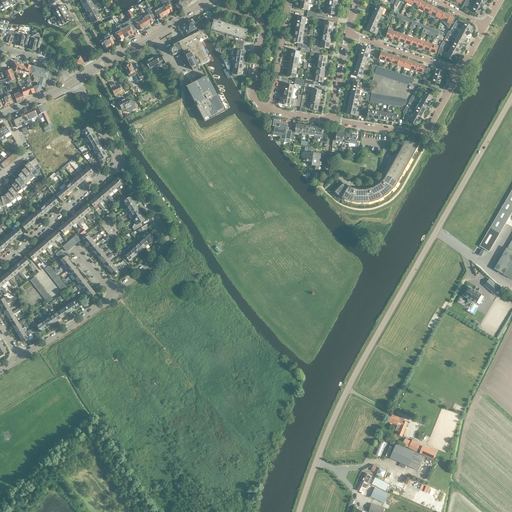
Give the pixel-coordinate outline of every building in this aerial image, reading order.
[(0,10),(10,5),(6,0),(0,0),(1,2),(0,2),(0,10)] [(59,0),(47,0),(46,1),(51,8),(57,5),(55,2),(59,0)] [(90,0),(89,0),(82,4),(85,9),(93,4),(90,0)] [(182,0),(174,0),(174,1),(177,3),(175,6),(180,12),(187,5),(182,0)] [(420,0),(415,0),(413,5),(419,8),(422,1),(420,0)] [(478,0),(475,5),(482,9),(485,3),(478,0)] [(422,1),(419,8),(424,11),(428,4),(422,1)] [(93,4),(85,9),(88,14),(95,9),(93,4)] [(169,4),(164,6),(168,14),(173,11),(169,4)] [(428,4),(424,11),(430,14),(434,7),(428,4)] [(57,5),(51,8),(52,11),(54,10),(57,15),(65,10),(62,5),(58,7),(57,5)] [(475,5),(472,11),(479,14),(482,9),(475,5)] [(153,9),(151,11),(154,17),(157,16),(159,19),(164,17),(159,9),(158,6),(156,8),(157,10),(155,11),(153,9)] [(159,9),(164,17),(168,14),(164,6),(159,9)] [(377,6),(375,12),(382,15),(384,9),(377,6)] [(328,7),(327,14),(335,15),(337,9),(328,7)] [(434,7),(430,14),(436,17),(440,10),(434,7)] [(149,14),(144,17),(149,25),(153,22),(150,16),(153,15),(149,8),(146,10),(149,14)] [(95,9),(88,14),(90,18),(98,14),(95,9)] [(57,15),(54,17),(57,22),(59,20),(62,25),(69,21),(66,16),(68,15),(65,10),(57,15)] [(440,10),(436,17),(442,20),(446,13),(440,10)] [(375,12),(372,17),(379,20),(382,15),(375,12)] [(446,13),(442,20),(443,21),(443,22),(449,28),(450,25),(451,25),(455,18),(446,13)] [(98,14),(90,18),(93,23),(101,19),(98,14)] [(418,23),(415,21),(398,14),(397,17),(439,34),(440,32),(418,23)] [(298,16),(297,20),(298,20),(297,23),(305,25),(306,18),(298,16)] [(140,20),(144,27),(149,25),(144,17),(140,20)] [(372,17),(370,23),(377,26),(379,20),(372,17)] [(190,20),(182,26),(187,34),(188,33),(189,35),(197,31),(195,28),(192,24),(194,23),(192,19),(190,21),(190,20)] [(130,20),(123,24),(124,28),(129,35),(134,33),(133,31),(135,30),(130,20)] [(140,20),(135,22),(139,30),(144,27),(140,20)] [(230,25),(213,20),(210,30),(227,35),(230,25)] [(367,29),(367,30),(372,33),(376,34),(378,31),(375,30),(377,26),(370,23),(367,29)] [(465,23),(462,29),(469,33),(472,27),(465,23)] [(117,30),(114,31),(119,41),(124,38),(118,26),(117,26),(116,25),(115,25),(117,30)] [(119,25),(118,26),(124,38),(129,35),(124,28),(122,29),(121,28),(119,25)] [(247,30),(230,25),(227,35),(244,40),(247,30)] [(462,29),(459,34),(466,38),(469,33),(462,29)] [(13,33),(13,31),(12,31),(10,30),(9,31),(8,32),(5,40),(6,40),(5,42),(11,44),(12,39),(15,40),(18,33),(16,32),(14,33),(14,34),(13,34),(13,33)] [(386,38),(393,40),(395,32),(389,30),(386,38)] [(169,51),(169,52),(169,53),(170,54),(170,55),(171,55),(172,56),(173,56),(174,56),(175,56),(176,55),(177,54),(178,53),(179,52),(183,51),(193,70),(209,62),(198,40),(203,37),(200,31),(175,44),(175,46),(174,46),(173,46),(172,47),(171,47),(170,48),(169,49),(169,50),(169,51)] [(395,32),(393,40),(399,42),(401,34),(395,32)] [(31,38),(28,49),(35,51),(36,48),(39,49),(40,46),(42,39),(40,38),(38,33),(33,35),(33,36),(31,37),(31,38)] [(23,47),(24,45),(27,46),(30,36),(25,34),(24,36),(19,35),(16,45),(23,47)] [(109,34),(104,36),(105,39),(109,46),(114,44),(109,34)] [(401,34),(399,42),(405,44),(408,36),(401,34)] [(459,34),(456,40),(463,43),(466,38),(459,34)] [(294,36),(293,42),(298,43),(298,47),(301,48),(310,49),(311,47),(308,46),(308,45),(304,44),(303,43),(304,41),(302,40),(303,37),(302,37),(294,36)] [(408,36),(405,44),(411,46),(414,38),(408,36)] [(420,40),(414,38),(411,46),(417,48),(420,40)] [(420,40),(417,48),(424,50),(426,42),(423,41),(424,39),(421,38),(420,40)] [(109,46),(105,39),(100,41),(102,46),(104,49),(109,46)] [(456,40),(453,45),(460,49),(463,43),(456,40)] [(322,41),(321,44),(321,47),(329,49),(330,42),(322,41)] [(426,42),(424,50),(430,52),(432,44),(426,42)] [(433,42),(432,44),(430,52),(436,54),(439,46),(435,45),(436,43),(433,42)] [(234,49),(232,56),(235,56),(243,57),(243,55),(244,55),(245,51),(242,50),(243,48),(237,47),(237,44),(235,44),(234,49)] [(453,45),(450,50),(457,54),(460,49),(453,45)] [(364,46),(362,52),(369,54),(371,48),(364,46)] [(292,54),(291,57),(299,58),(300,55),(303,55),(303,51),(310,53),(310,49),(301,48),(301,51),(300,51),(300,52),(292,50),(291,54),(292,54)] [(320,51),(311,50),(311,53),(317,54),(316,57),(319,58),(318,62),(326,63),(326,60),(327,60),(328,57),(319,55),(320,54),(319,54),(320,51)] [(457,54),(450,50),(448,54),(445,52),(443,56),(447,58),(448,56),(454,59),(457,54)] [(362,52),(360,58),(367,60),(369,54),(362,52)] [(379,59),(386,62),(388,54),(382,52),(379,59)] [(388,54),(386,62),(392,64),(394,56),(388,54)] [(149,69),(162,62),(164,64),(167,63),(163,56),(160,58),(160,59),(158,60),(156,55),(145,61),(149,69)] [(232,56),(232,61),(234,62),(234,63),(242,64),(243,61),(242,60),(243,57),(235,56),(232,56)] [(394,56),(392,64),(398,66),(400,58),(394,56)] [(360,58),(358,64),(365,66),(367,60),(360,58)] [(406,60),(400,58),(398,66),(404,68),(406,60)] [(225,60),(224,63),(225,64),(230,65),(229,70),(230,72),(232,73),(232,74),(241,75),(242,64),(234,63),(234,62),(232,61),(231,61),(231,63),(227,63),(228,61),(225,60)] [(413,62),(406,60),(404,68),(410,70),(413,62)] [(23,73),(26,64),(14,61),(13,64),(16,71),(23,73)] [(318,62),(317,68),(326,70),(326,66),(325,66),(326,63),(318,62)] [(413,62),(410,70),(416,72),(419,64),(413,62)] [(26,64),(23,73),(27,74),(27,76),(26,76),(25,79),(28,77),(29,75),(31,66),(26,64)] [(130,64),(124,67),(129,77),(135,75),(138,81),(142,79),(137,68),(133,70),(130,64)] [(358,64),(356,70),(363,72),(365,66),(358,64)] [(419,64),(416,72),(423,74),(425,66),(419,64)] [(316,72),(316,74),(324,76),(326,70),(317,68),(316,72)] [(0,87),(2,87),(6,86),(9,85),(8,83),(15,80),(11,69),(1,73),(2,75),(1,75),(3,78),(6,77),(7,79),(0,81),(0,87)] [(173,71),(172,70),(171,69),(169,71),(176,77),(177,75),(173,71)] [(296,71),(288,70),(287,76),(295,78),(295,75),(296,75),(297,71),(296,71)] [(363,72),(356,70),(354,76),(361,78),(363,72)] [(436,70),(434,76),(441,78),(443,72),(436,70)] [(324,76),(316,74),(315,81),(323,83),(324,76)] [(207,75),(186,86),(204,122),(225,111),(207,75)] [(441,78),(434,76),(432,82),(439,84),(441,78)] [(25,84),(26,87),(29,95),(35,93),(29,79),(27,80),(28,83),(25,84)] [(112,83),(109,84),(112,90),(114,94),(115,97),(124,92),(123,90),(125,89),(122,82),(115,85),(114,82),(112,83)] [(285,91),(293,92),(294,89),(298,90),(299,86),(303,86),(304,83),(295,82),(295,86),(286,84),(285,88),(286,88),(285,91)] [(314,85),(305,84),(304,87),(312,88),(312,89),(313,89),(312,96),(320,97),(320,94),(321,94),(322,91),(314,89),(314,88),(313,88),(314,85)] [(26,87),(21,89),(22,91),(24,97),(29,95),(26,87)] [(0,88),(0,97),(1,99),(0,99),(3,107),(4,106),(4,107),(9,105),(5,97),(3,98),(0,88)] [(426,93),(423,98),(430,102),(433,97),(429,95),(431,92),(425,89),(424,92),(426,93)] [(22,91),(14,95),(17,103),(25,100),(24,97),(22,91)] [(284,94),(283,97),(294,99),(295,95),(293,95),(293,92),(285,91),(285,94),(284,94)] [(68,93),(62,96),(69,112),(74,110),(76,115),(82,113),(78,102),(73,104),(68,93)] [(10,95),(5,97),(9,105),(13,103),(10,95)] [(61,96),(48,101),(50,106),(57,103),(58,105),(64,103),(61,96)] [(283,97),(282,104),(285,104),(285,105),(287,105),(291,105),(293,105),(294,99),(283,97)] [(423,98),(420,104),(426,108),(430,102),(423,98)] [(125,99),(117,103),(121,110),(125,108),(126,110),(129,108),(130,111),(135,109),(131,100),(127,102),(125,99)] [(48,101),(42,104),(47,113),(52,111),(50,106),(48,101)] [(319,104),(311,102),(310,109),(314,109),(314,110),(315,110),(315,109),(318,110),(319,104)] [(64,103),(58,105),(61,112),(67,109),(64,103)] [(38,115),(42,113),(44,117),(43,117),(47,125),(48,125),(48,126),(47,127),(48,131),(53,128),(46,112),(42,104),(35,107),(38,115)] [(420,104),(417,109),(423,113),(426,108),(420,104)] [(349,107),(348,113),(347,114),(358,116),(359,113),(356,112),(357,108),(349,107)] [(26,118),(22,120),(23,121),(26,126),(29,125),(27,121),(30,119),(31,120),(32,121),(34,120),(34,119),(34,118),(38,116),(34,108),(23,113),(26,118)] [(413,111),(412,113),(413,114),(420,118),(423,113),(417,109),(415,112),(413,111)] [(52,111),(47,113),(51,122),(56,119),(52,111)] [(20,114),(12,117),(17,127),(22,125),(20,122),(23,121),(22,120),(20,114)] [(69,114),(64,116),(66,121),(68,126),(74,123),(69,114)] [(420,118),(413,114),(411,118),(409,116),(407,120),(411,122),(412,121),(417,124),(420,118)] [(56,119),(51,122),(55,131),(61,129),(58,123),(56,119)] [(274,120),(273,126),(275,126),(274,132),(282,133),(281,138),(285,139),(285,142),(290,143),(290,140),(292,132),(287,131),(288,124),(280,123),(280,121),(274,120)] [(66,121),(58,123),(61,129),(68,126),(66,121)] [(5,125),(0,128),(5,135),(10,132),(5,125)] [(78,129),(80,132),(82,130),(84,133),(83,134),(84,136),(85,136),(85,137),(93,132),(89,126),(85,128),(84,126),(78,129)] [(315,136),(314,139),(317,139),(322,140),(323,134),(322,133),(323,133),(323,132),(322,131),(323,129),(323,128),(316,127),(315,136)] [(93,132),(85,137),(89,143),(97,138),(93,132)] [(343,141),(344,133),(337,132),(337,137),(336,136),(336,138),(333,137),(332,146),(335,147),(336,141),(339,142),(340,141),(343,141)] [(344,133),(343,141),(342,142),(342,147),(345,148),(345,143),(349,144),(350,134),(344,133)] [(357,136),(350,134),(349,144),(349,146),(355,147),(356,140),(357,140),(357,139),(357,136)] [(89,143),(87,144),(90,150),(93,149),(100,144),(97,138),(89,143)] [(67,139),(63,142),(68,151),(73,148),(67,139)] [(402,140),(397,140),(396,140),(395,141),(395,142),(396,142),(397,143),(399,143),(405,146),(401,152),(412,158),(415,152),(414,151),(415,149),(416,150),(420,143),(405,141),(405,142),(403,140),(402,140)] [(63,142),(59,144),(64,153),(68,151),(63,142)] [(59,144),(54,146),(60,155),(64,153),(59,144)] [(100,144),(93,149),(96,155),(104,150),(100,144)] [(54,146),(50,149),(55,158),(60,155),(54,146)] [(303,152),(302,159),(307,160),(307,161),(308,162),(312,163),(312,166),(316,167),(315,170),(321,170),(322,167),(323,162),(320,162),(321,154),(314,153),(315,149),(306,147),(305,152),(303,152)] [(50,149),(46,151),(51,160),(55,158),(50,149)] [(104,150),(96,155),(100,161),(99,161),(101,164),(106,161),(104,158),(107,156),(104,150)] [(46,151),(41,154),(46,163),(51,160),(46,151)] [(401,152),(398,158),(408,164),(409,164),(408,163),(409,161),(410,162),(412,158),(401,152)] [(41,154),(37,156),(42,165),(46,163),(41,154)] [(26,164),(24,166),(33,176),(38,172),(37,171),(40,168),(38,164),(35,157),(29,163),(28,161),(26,163),(26,164)] [(398,158),(394,164),(405,170),(404,169),(405,167),(406,168),(408,164),(398,158)] [(394,164),(391,170),(402,176),(401,175),(402,173),(403,174),(405,170),(394,164)] [(23,169),(21,170),(29,180),(33,176),(24,166),(23,168),(23,169)] [(88,166),(83,170),(88,176),(93,172),(88,166)] [(20,173),(18,175),(24,182),(26,184),(30,181),(29,180),(21,170),(21,171),(19,173),(20,173)] [(83,170),(79,174),(83,180),(88,176),(83,170)] [(389,171),(386,176),(398,183),(402,176),(391,170),(390,172),(389,171)] [(79,174),(74,178),(79,184),(83,180),(79,174)] [(17,178),(15,180),(22,189),(27,185),(26,184),(24,182),(18,175),(18,176),(16,178),(17,178)] [(380,184),(377,186),(383,198),(384,197),(383,196),(386,195),(386,196),(388,195),(392,190),(391,190),(393,188),(394,189),(396,187),(398,183),(386,176),(385,179),(384,180),(383,179),(380,181),(381,182),(380,184)] [(74,178),(70,182),(74,188),(79,184),(74,178)] [(117,179),(112,182),(117,188),(121,184),(117,179)] [(14,180),(14,181),(13,183),(14,183),(11,185),(17,192),(22,189),(15,180),(14,180)] [(70,182),(65,186),(70,192),(74,188),(70,182)] [(112,182),(107,186),(112,192),(117,188),(112,182)] [(343,184),(336,191),(338,194),(337,194),(339,196),(342,198),(348,187),(346,186),(343,184)] [(10,188),(8,190),(15,198),(16,199),(20,195),(18,194),(18,193),(17,192),(11,185),(10,188)] [(65,196),(60,190),(57,193),(56,192),(51,186),(50,187),(48,188),(55,195),(56,194),(60,200),(65,196)] [(65,186),(60,190),(65,196),(70,192),(65,186)] [(107,186),(103,190),(107,196),(112,192),(107,186)] [(348,187),(342,198),(343,198),(344,197),(346,199),(345,199),(347,201),(353,202),(353,201),(356,202),(356,203),(358,203),(362,203),(363,190),(359,190),(358,189),(358,188),(355,187),(355,188),(352,188),(349,186),(348,187)] [(363,190),(362,203),(364,203),(364,202),(366,202),(366,203),(369,203),(374,202),(374,200),(376,200),(377,201),(379,200),(383,198),(377,186),(374,188),(372,188),(372,187),(368,188),(369,189),(366,190),(363,190)] [(8,190),(8,191),(6,193),(7,193),(4,195),(5,195),(11,202),(15,198),(8,190)] [(103,190),(98,194),(103,199),(107,196),(103,190)] [(511,190),(480,246),(489,252),(511,212),(511,190)] [(98,194),(94,198),(98,203),(103,199),(98,194)] [(5,195),(1,197),(4,206),(4,207),(5,210),(7,209),(7,208),(7,207),(6,205),(11,203),(11,202),(5,195)] [(125,195),(118,201),(119,202),(121,201),(123,200),(126,207),(134,202),(131,196),(127,198),(125,195)] [(53,197),(48,201),(53,206),(58,202),(53,197)] [(98,203),(94,198),(89,202),(94,207),(98,203)] [(48,201),(44,205),(49,210),(53,206),(48,201)] [(126,207),(124,208),(128,214),(130,213),(138,208),(134,202),(126,207)] [(44,205),(39,209),(44,214),(49,210),(44,205)] [(86,205),(81,209),(86,214),(91,210),(86,205)] [(138,208),(130,213),(134,219),(141,214),(138,208)] [(39,209),(35,213),(39,218),(44,214),(39,209)] [(81,209),(77,213),(81,218),(86,214),(81,209)] [(35,213),(30,216),(35,222),(39,218),(35,213)] [(77,213),(72,216),(77,222),(78,223),(79,222),(80,224),(84,221),(81,218),(77,213)] [(136,222),(132,228),(134,230),(137,228),(142,225),(141,223),(145,220),(141,214),(134,219),(136,222)] [(30,216),(25,220),(30,226),(35,222),(30,216)] [(72,216),(68,220),(72,226),(77,222),(72,216)] [(30,226),(25,220),(21,225),(25,230),(30,226)] [(68,220),(63,224),(68,230),(72,226),(68,220)] [(68,230),(63,224),(58,228),(63,234),(68,230)] [(18,227),(13,231),(18,237),(22,233),(18,227)] [(13,231),(8,235),(13,241),(18,237),(13,231)] [(56,231),(51,235),(55,240),(60,236),(56,231)] [(144,233),(141,236),(142,236),(143,238),(144,238),(149,243),(154,239),(149,233),(146,235),(144,233)] [(8,235),(3,239),(8,245),(13,241),(8,235)] [(51,235),(46,239),(51,244),(55,240),(51,235)] [(76,238),(74,240),(77,243),(82,239),(80,235),(76,238)] [(83,239),(87,244),(92,240),(88,235),(83,239)] [(142,236),(137,240),(139,242),(144,248),(149,243),(144,238),(143,238),(142,236)] [(511,238),(494,269),(504,274),(504,275),(511,279),(511,277),(511,238)] [(3,239),(0,242),(0,244),(4,249),(8,245),(3,239)] [(46,239),(42,243),(46,248),(51,244),(46,239)] [(92,240),(87,244),(91,248),(96,244),(92,240)] [(137,240),(132,244),(132,245),(139,252),(144,248),(139,242),(137,240)] [(42,243),(37,246),(42,252),(46,248),(42,243)] [(62,247),(67,252),(71,248),(66,243),(62,247)] [(96,244),(91,248),(94,253),(99,249),(96,244)] [(132,245),(127,249),(129,251),(134,257),(139,252),(134,246),(132,245)] [(37,246),(33,250),(37,256),(42,252),(37,246)] [(99,249),(94,253),(98,258),(103,253),(99,249)] [(129,251),(127,249),(122,253),(121,252),(119,254),(125,261),(127,259),(129,261),(134,257),(129,251)] [(28,254),(33,260),(37,256),(33,250),(28,254)] [(55,254),(59,259),(64,255),(60,250),(55,254)] [(103,253),(98,258),(102,262),(107,258),(103,253)] [(64,255),(59,259),(63,264),(68,260),(65,256),(64,255)] [(24,258),(19,262),(24,267),(29,263),(24,258)] [(107,258),(102,262),(106,267),(111,262),(107,258)] [(68,260),(63,264),(67,269),(72,265),(68,260)] [(19,262),(15,266),(19,271),(20,272),(21,272),(22,273),(25,270),(23,268),(24,267),(19,262)] [(110,271),(115,267),(111,262),(106,267),(110,271)] [(72,265),(67,269),(71,274),(76,269),(72,265)] [(15,266),(10,270),(15,275),(19,271),(15,266)] [(115,267),(110,271),(114,276),(119,272),(115,267)] [(76,269),(71,274),(74,278),(80,274),(76,269)] [(10,270),(5,274),(10,279),(15,275),(10,270)] [(5,274),(1,278),(5,283),(10,279),(5,274)] [(80,274),(74,278),(78,283),(84,279),(80,274)] [(489,278),(483,285),(495,295),(501,288),(489,278)] [(84,279),(78,283),(82,288),(87,284),(84,279)] [(87,284),(82,288),(86,293),(91,289),(87,284)] [(470,288),(465,296),(469,299),(468,300),(468,301),(471,303),(473,301),(475,303),(476,303),(478,304),(480,305),(485,297),(481,295),(470,288)] [(91,289),(86,293),(90,298),(95,294),(91,289)] [(75,300),(69,304),(73,310),(79,307),(76,302),(78,300),(75,295),(72,297),(75,300)] [(6,296),(0,299),(0,305),(1,307),(7,303),(8,303),(10,302),(9,300),(8,301),(6,296)] [(7,303),(1,307),(4,312),(10,308),(7,303)] [(69,304),(64,307),(68,314),(73,310),(69,304)] [(64,307),(58,311),(62,317),(68,314),(64,307)] [(10,308),(4,312),(7,317),(13,313),(10,308)] [(51,312),(53,315),(57,321),(62,317),(58,311),(57,312),(56,311),(53,311),(51,312)] [(13,313),(7,317),(10,322),(16,318),(13,313)] [(53,315),(47,318),(51,324),(57,321),(53,315)] [(16,318),(10,322),(13,327),(19,324),(16,318)] [(47,318),(41,322),(46,328),(51,324),(47,318)] [(32,319),(30,320),(29,320),(34,328),(37,327),(40,332),(46,328),(41,322),(36,325),(33,320),(32,319)] [(19,324),(13,327),(16,332),(22,329),(19,324)] [(24,327),(22,329),(16,332),(19,337),(25,334),(24,332),(26,331),(24,327)] [(25,334),(19,337),(22,342),(28,339),(29,341),(33,338),(30,334),(29,333),(30,332),(31,334),(34,332),(33,331),(33,329),(31,330),(30,330),(26,332),(26,333),(25,334)] [(402,436),(407,423),(399,420),(400,418),(392,415),(391,418),(390,418),(388,422),(396,425),(395,430),(398,431),(397,435),(402,436)] [(405,439),(402,445),(408,448),(417,452),(420,446),(421,443),(412,440),(411,442),(405,439)] [(381,457),(387,443),(381,441),(376,455),(381,457)] [(390,458),(419,471),(425,457),(396,444),(390,458)] [(433,459),(434,457),(430,455),(432,451),(422,447),(420,453),(433,459)] [(383,478),(386,471),(379,468),(376,475),(383,478)] [(365,473),(361,481),(368,485),(372,476),(365,473)] [(375,478),(372,484),(385,491),(389,484),(375,478)] [(368,485),(361,481),(357,490),(361,492),(361,493),(364,494),(368,485)] [(371,497),(384,503),(388,494),(375,488),(371,497)]
